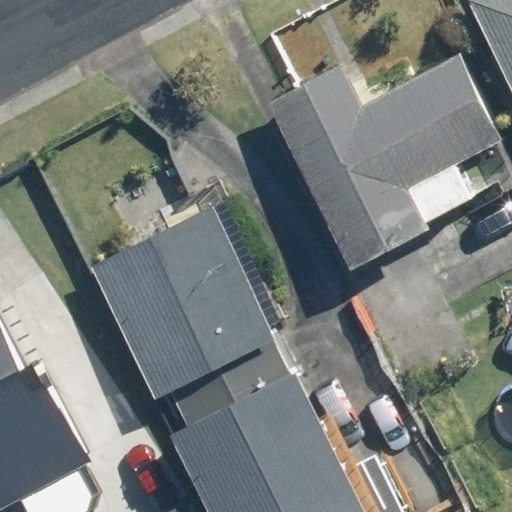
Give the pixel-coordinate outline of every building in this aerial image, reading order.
[(511,0),(470,0),(511,78),(511,0)] [(476,190),(459,158),(504,132),(453,44),(362,97),(337,52),(262,95),(356,258),(476,190)] [(257,332),(269,325),(195,189),(77,254),(161,406),(266,349),(257,332)] [(0,505),(84,461),(0,303),(0,505)] [(265,350),(159,407),(216,511),(394,511),(357,443),(349,448),(299,357),(275,369),(265,350)] [(205,511),(197,495),(162,511),(205,511)]
